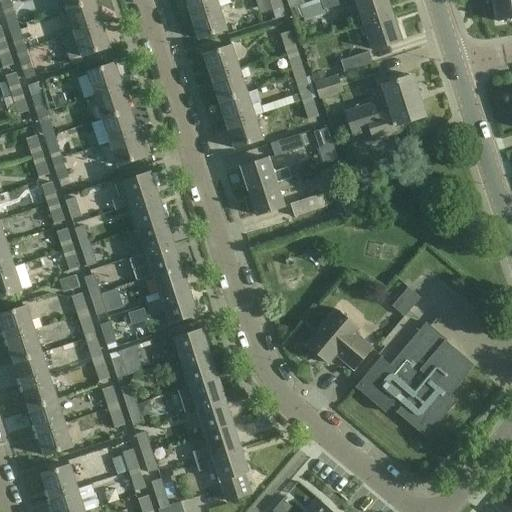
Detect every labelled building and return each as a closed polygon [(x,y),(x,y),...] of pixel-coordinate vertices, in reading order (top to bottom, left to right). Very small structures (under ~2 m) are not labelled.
[(63,0),(67,10),(95,1),(94,0),(63,0)] [(217,0),(186,0),(191,16),(219,7),(217,0)] [(283,8),(280,0),(269,0),(273,11),(283,8)] [(351,0),(320,0),(294,9),(298,20),(303,18),(304,22),(326,15),(324,11),(352,2),(351,0)] [(359,0),(356,1),(364,26),(393,16),(387,0),(359,0)] [(511,0),(494,0),(497,23),(511,20),(511,0)] [(67,10),(74,33),(102,24),(95,1),(67,10)] [(19,23),(12,3),(1,7),(8,27),(19,23)] [(227,31),(219,7),(191,16),(199,40),(227,31)] [(402,41),(393,16),(364,26),(373,51),(402,41)] [(110,48),(102,24),(74,33),(75,34),(61,38),(69,61),(82,57),(110,48)] [(10,33),(17,53),(27,49),(21,30),(10,33)] [(280,35),(287,55),(297,51),(291,32),(280,35)] [(204,55),(212,79),(240,70),(232,46),(204,55)] [(13,66),(7,47),(0,48),(0,58),(4,70),(13,66)] [(34,69),(27,49),(17,53),(23,72),(34,69)] [(297,51),(287,55),(292,69),(295,78),(296,78),(301,76),(305,75),(297,51)] [(345,72),(372,63),(369,53),(341,62),(345,72)] [(88,72),(95,96),(123,87),(115,64),(88,72)] [(220,102),(248,93),(240,70),(212,79),(220,102)] [(313,76),(313,77),(315,83),(327,79),(324,72),(313,76)] [(6,76),(12,96),(22,93),(16,73),(6,76)] [(296,78),(295,78),(300,94),(302,101),(312,98),(306,79),(305,75),(301,76),(296,78)] [(321,100),(344,92),(338,76),(316,84),(321,100)] [(391,111),(378,116),(374,102),(345,112),(353,138),(372,132),(375,141),(413,128),(411,121),(426,116),(413,76),(383,86),(391,111)] [(95,96),(103,119),(130,110),(123,87),(95,96)] [(37,115),(47,112),(55,110),(51,100),(44,102),(41,92),(31,95),(37,115)] [(29,112),(22,93),(12,96),(18,116),(29,112)] [(255,116),(248,93),(220,102),(227,125),(255,116)] [(300,94),(292,97),(294,103),(302,101),(300,94)] [(254,102),(256,113),(287,108),(285,97),(254,102)] [(312,98),(302,101),(309,121),(319,118),(313,99),(312,98)] [(138,134),(130,110),(103,119),(110,143),(138,134)] [(54,132),(47,112),(37,115),(44,135),(54,132)] [(255,116),(227,125),(235,149),(263,140),(255,116)] [(320,146),(330,142),(325,128),(315,132),(320,146)] [(146,158),(138,134),(110,143),(118,167),(146,158)] [(302,134),(271,144),(275,157),(306,147),(302,134)] [(14,165),(33,159),(42,156),(36,136),(27,139),(30,149),(11,155),(14,165)] [(46,142),(52,162),(63,158),(56,138),(46,142)] [(49,176),(42,156),(33,159),(40,179),(49,176)] [(69,178),(63,158),(52,162),(58,182),(69,178)] [(241,167),(250,192),(292,179),(288,168),(274,173),(269,158),(241,167)] [(309,164),(297,169),(299,175),(311,171),(309,164)] [(116,211),(131,206),(159,197),(151,173),(116,185),(120,199),(113,201),(116,211)] [(292,179),(250,192),(258,217),(285,207),(281,193),(295,188),(292,179)] [(42,185),(48,205),(58,202),(51,183),(42,185)] [(295,217),(325,207),(321,195),(291,205),(295,217)] [(167,221),(159,197),(131,206),(139,230),(167,221)] [(72,220),(81,217),(75,198),(66,201),(72,220)] [(358,213),(353,198),(340,202),(345,217),(358,213)] [(58,202),(48,205),(54,225),(64,222),(58,202)] [(143,243),(132,247),(135,257),(146,253),(174,244),(167,221),(139,230),(143,243)] [(81,248),(91,245),(85,226),(75,230),(81,248)] [(57,232),(63,251),(73,248),(66,229),(57,232)] [(40,231),(19,235),(20,244),(42,240),(40,231)] [(0,246),(0,272),(15,268),(7,244),(0,246)] [(146,253),(154,276),(182,267),(174,244),(146,253)] [(91,245),(81,248),(88,267),(97,264),(91,245)] [(73,248),(63,251),(69,271),(79,268),(73,248)] [(304,248),(256,256),(261,289),(309,282),(304,248)] [(154,276),(161,300),(189,291),(182,267),(154,276)] [(0,297),(22,291),(15,268),(0,272),(0,297)] [(92,297),(101,294),(95,275),(86,278),(92,297)] [(63,293),(79,288),(80,288),(76,277),(60,282),(63,293)] [(127,296),(146,293),(144,277),(125,280),(127,296)] [(410,311),(421,298),(408,287),(392,307),(405,317),(410,311)] [(197,315),(189,291),(161,300),(147,304),(150,314),(165,310),(169,324),(197,315)] [(77,315),(78,317),(87,314),(81,294),(72,297),(74,305),(77,315)] [(107,312),(101,294),(92,297),(98,315),(107,312)] [(67,307),(64,313),(66,319),(77,315),(74,305),(67,307)] [(0,318),(7,340),(35,331),(27,307),(0,315),(0,318)] [(355,331),(358,328),(337,310),(306,346),(328,364),(336,355),(354,370),(374,347),(355,331)] [(87,314),(78,317),(84,336),(94,333),(87,314)] [(110,322),(101,325),(107,344),(117,341),(110,322)] [(383,354),(355,387),(385,413),(392,405),(398,410),(396,412),(426,438),(457,401),(450,395),(471,370),(474,366),(430,328),(431,327),(430,326),(429,326),(426,323),(422,328),(421,328),(392,362),(383,354)] [(174,339),(182,363),(210,354),(202,330),(174,339)] [(7,340),(14,362),(42,353),(35,331),(7,340)] [(66,361),(80,357),(76,339),(61,343),(66,361)] [(87,343),(93,363),(102,360),(96,340),(87,343)] [(50,377),(42,353),(14,362),(22,386),(50,377)] [(218,377),(210,354),(182,363),(190,387),(218,377)] [(113,360),(119,379),(128,376),(122,357),(113,360)] [(102,360),(93,363),(99,382),(109,379),(102,360)] [(22,386),(29,409),(57,400),(50,377),(22,386)] [(197,410),(225,401),(222,392),(218,377),(190,387),(179,390),(187,414),(197,410)] [(128,407),(137,404),(131,385),(122,388),(128,407)] [(102,391),(109,410),(118,407),(111,387),(102,391)] [(29,409),(37,433),(65,424),(57,400),(29,409)] [(150,400),(139,403),(143,417),(150,415),(152,408),(150,400)] [(197,410),(205,433),(233,424),(225,401),(197,410)] [(143,423),(137,404),(128,407),(135,426),(143,423)] [(125,426),(118,407),(109,410),(115,430),(125,426)] [(73,448),(65,424),(37,433),(44,457),(73,448)] [(240,448),(233,424),(205,433),(209,447),(193,452),(196,462),(240,448)] [(137,435),(143,454),(152,451),(146,432),(137,435)] [(240,448),(196,462),(199,473),(216,468),(221,481),(227,502),(251,494),(245,473),(248,472),(240,448)] [(132,450),(123,453),(127,468),(137,465),(132,450)] [(152,451),(143,454),(150,473),(159,470),(152,451)] [(42,474),(50,498),(79,489),(71,465),(42,474)] [(145,489),(137,465),(127,468),(135,492),(145,489)] [(153,482),(161,509),(170,506),(168,498),(162,479),(153,482)] [(86,511),(79,489),(50,498),(54,511),(86,511)] [(141,509),(141,511),(153,511),(148,496),(138,500),(141,509)] [(284,499),(278,506),(285,511),(288,511),(293,507),(284,499)] [(333,511),(322,502),(313,511),(333,511)] [(183,511),(181,503),(170,506),(161,509),(159,510),(159,511),(183,511)]
